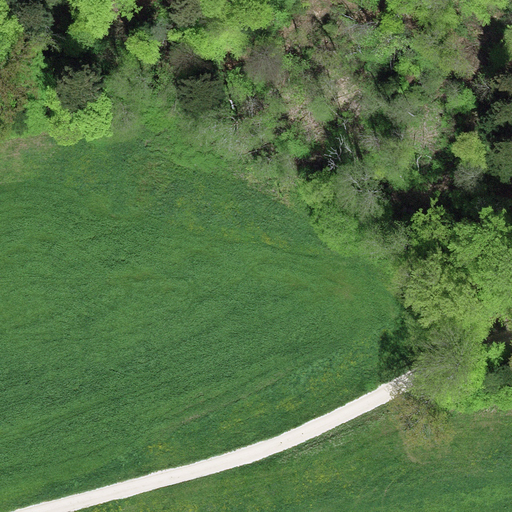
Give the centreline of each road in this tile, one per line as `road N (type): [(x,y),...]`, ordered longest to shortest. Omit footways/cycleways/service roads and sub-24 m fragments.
road 1 (track): [(511,343),(436,368),(319,429),(200,474),(39,511)]
road 2 (track): [(358,0),(463,47),(511,79)]
